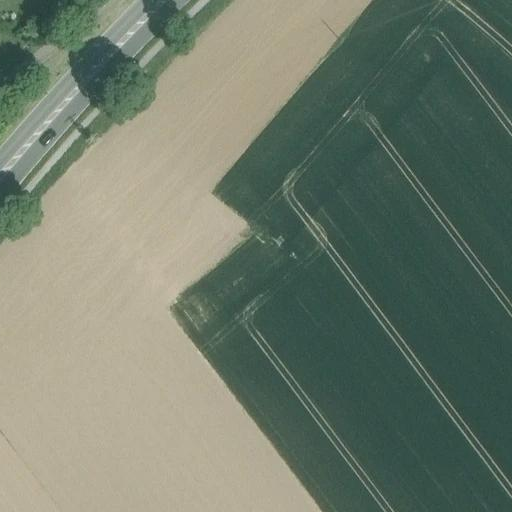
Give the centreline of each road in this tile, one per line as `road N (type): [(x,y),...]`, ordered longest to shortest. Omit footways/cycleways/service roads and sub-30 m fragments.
road 1 (primary): [(0,200),(175,0)]
road 2 (primary): [(159,0),(105,44),(0,163)]
